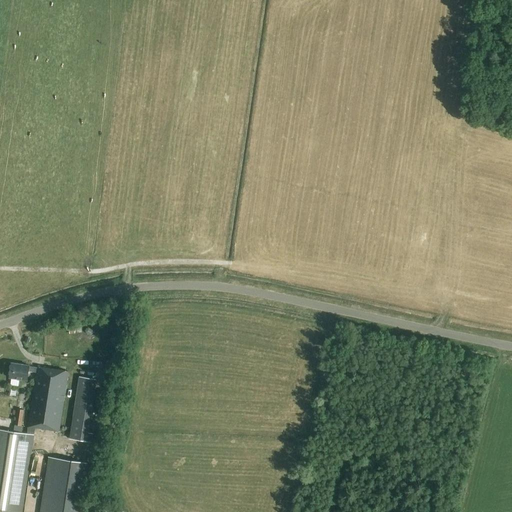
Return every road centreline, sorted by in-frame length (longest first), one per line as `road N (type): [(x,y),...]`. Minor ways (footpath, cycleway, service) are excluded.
road 1 (unclassified): [(0,327),(127,289),(224,288),(511,347)]
road 2 (track): [(0,270),(228,263)]
